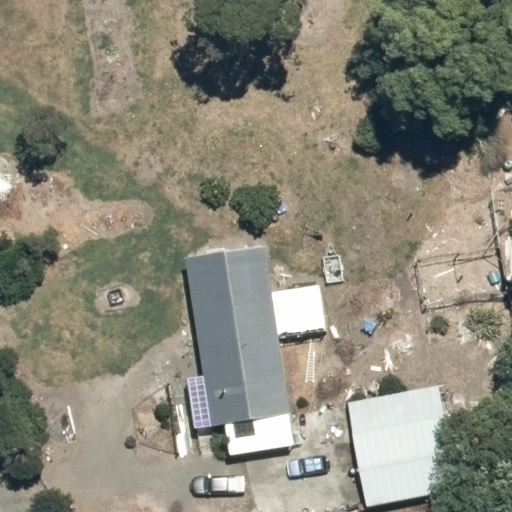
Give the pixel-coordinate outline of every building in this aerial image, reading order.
[(152,243),(180,411),(260,397),(232,229),(152,243)] [(511,382),(499,307),(477,310),(482,340),(477,341),(482,366),(486,365),(490,385),(511,382)] [(334,490),(433,471),(417,398),(410,400),(404,370),(314,387),(334,490)] [(281,511),(279,496),(248,502),(250,511),(281,511)] [(410,511),(408,499),(341,511),(410,511)]
